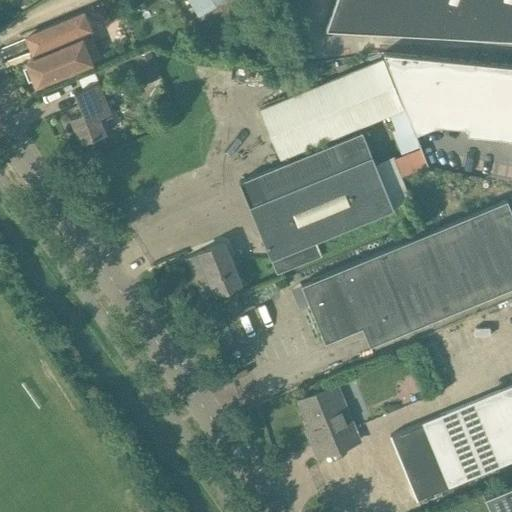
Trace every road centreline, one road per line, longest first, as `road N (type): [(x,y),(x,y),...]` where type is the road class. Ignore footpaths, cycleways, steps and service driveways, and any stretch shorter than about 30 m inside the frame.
road 1 (unclassified): [(0,122),(155,341)]
road 2 (unclassified): [(155,341),(277,511)]
road 3 (residential): [(0,317),(55,390),(70,396),(155,341)]
